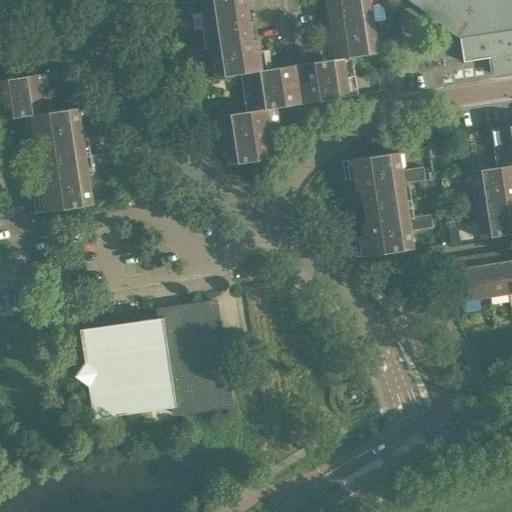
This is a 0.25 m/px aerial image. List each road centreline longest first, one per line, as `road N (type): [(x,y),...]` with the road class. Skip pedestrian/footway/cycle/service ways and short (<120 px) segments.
road 1 (residential): [(439,434),(397,344),(363,301),(267,222)]
road 2 (residential): [(267,222),(138,128),(115,87),(108,43)]
road 3 (residential): [(319,153),(360,123),(402,109),(511,91)]
road 4 (residential): [(319,153),(307,125),(290,0)]
road 5 (residential): [(387,457),(341,471),(282,511)]
